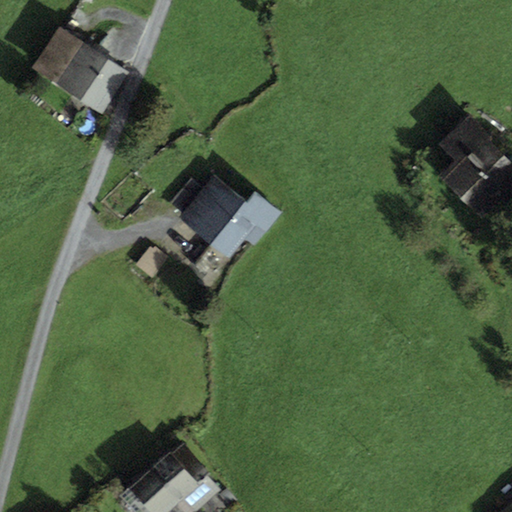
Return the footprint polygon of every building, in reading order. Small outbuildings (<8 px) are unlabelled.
[(38,64),(100,104),(124,69),(86,44),(85,46),(61,31),(38,64)] [(445,142),(463,160),(488,139),(490,136),(470,117),(445,142)] [(465,190),(497,159),(504,152),(494,141),(492,143),(488,139),(463,160),(449,174),(465,190)] [(511,162),(505,168),(497,159),(465,190),(480,206),(498,189),(507,198),(511,192),(511,162)] [(245,231),(256,241),(280,212),(254,191),(246,202),(214,176),(183,214),(230,250),(245,231)] [(151,277),(166,256),(150,244),(135,265),(151,277)] [(196,507),(218,488),(206,474),(207,472),(182,444),(171,453),(169,450),(133,482),(159,511),(162,511),(176,500),(183,509),(191,502),(196,507)]
